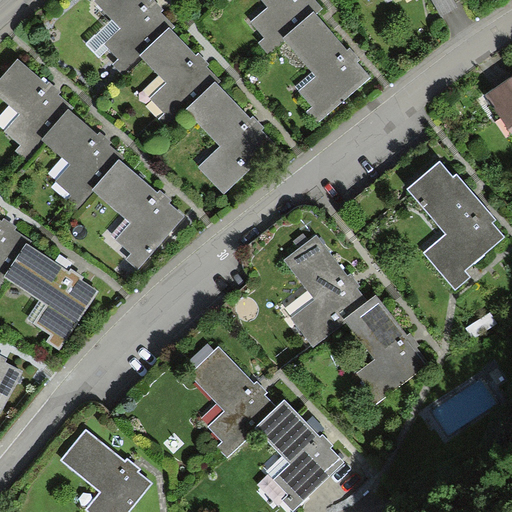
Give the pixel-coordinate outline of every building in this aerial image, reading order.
[(273,146),(148,0),(94,0),(115,25),(95,42),(118,69),(139,52),(161,77),(143,92),(168,121),(187,105),(216,139),(192,160),(219,192),(273,146)] [(367,72),(312,0),(259,0),(260,1),(239,16),(262,46),(280,32),(308,69),(289,83),(311,114),(367,72)] [(184,210),(11,58),(0,70),(0,101),(10,110),(0,121),(0,131),(21,149),(40,128),(69,153),(44,181),(76,209),(101,181),(136,212),(112,240),(138,263),(184,210)] [(511,75),(491,90),(511,120),(511,75)] [(508,244),(428,153),(398,179),(444,233),(419,254),(452,292),(508,244)] [(102,281),(0,215),(0,289),(7,279),(45,303),(25,333),(56,353),(102,281)] [(361,300),(313,231),(282,252),(312,296),(288,313),(311,345),(348,320),(369,350),(346,366),(370,400),(425,362),(375,290),(361,300)] [(270,406),(211,340),(185,363),(220,403),(200,421),(226,450),(257,423),(281,451),(260,470),(290,503),(341,458),(284,394),(270,406)] [(0,410),(23,368),(0,355),(0,410)] [(118,511),(146,479),(86,429),(59,462),(95,491),(77,511),(118,511)]
